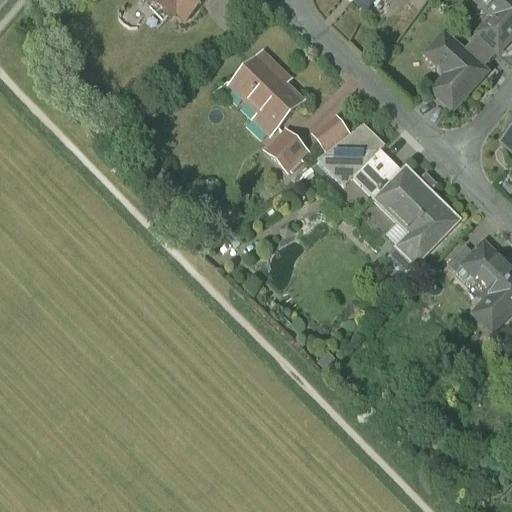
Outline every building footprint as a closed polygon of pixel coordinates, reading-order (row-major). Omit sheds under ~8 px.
[(161,0),(162,0),(155,7),(170,22),(177,15),(186,25),(209,3),(206,0),(161,0)] [(379,0),(349,0),(366,15),(379,0)] [(511,42),(511,0),(471,0),(471,1),(486,14),(484,17),(485,19),(488,16),(493,20),(477,37),(478,38),(498,56),(499,57),(511,42)] [(463,54),(444,37),(425,58),(439,70),(437,72),(439,74),(441,72),(451,81),(436,98),(432,94),(431,95),(453,114),(487,76),(483,72),(488,66),(468,48),(463,54)] [(498,56),(478,38),(468,48),(488,66),(498,56)] [(281,76),(263,58),(231,91),(276,134),(302,107),(276,81),(281,76)] [(335,121),(312,139),(324,154),(347,136),(335,121)] [(364,130),(318,166),(344,191),(353,182),(375,204),(381,198),(358,175),(380,153),(380,154),(385,150),(364,130)] [(286,137),(268,157),(287,176),(306,156),(286,137)] [(380,154),(380,153),(358,175),(381,198),(403,176),(380,154)] [(460,225),(406,172),(403,176),(381,198),(375,204),(374,205),(409,239),(395,253),(415,272),(460,225)] [(511,314),(511,275),(484,248),(474,258),(463,269),(464,270),(476,282),(476,283),(492,299),(474,318),(492,335),(511,314)] [(465,250),(447,268),(457,277),(464,270),(463,269),(474,258),(465,250)]
